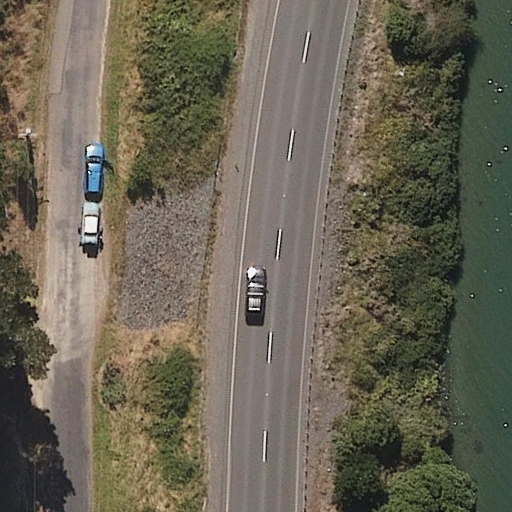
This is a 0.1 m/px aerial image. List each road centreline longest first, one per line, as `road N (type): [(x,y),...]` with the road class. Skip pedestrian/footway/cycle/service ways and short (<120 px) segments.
road 1 (trunk): [(356,0),(305,281),(289,511)]
road 2 (residential): [(68,511),(63,244),(84,0)]
